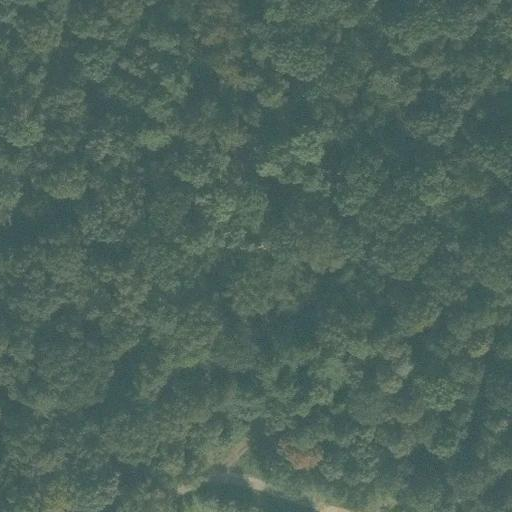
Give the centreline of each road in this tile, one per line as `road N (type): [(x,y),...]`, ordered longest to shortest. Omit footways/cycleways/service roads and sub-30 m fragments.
road 1 (track): [(511,269),(215,468)]
road 2 (unclassified): [(0,253),(94,0)]
road 3 (unknown): [(215,468),(343,511)]
